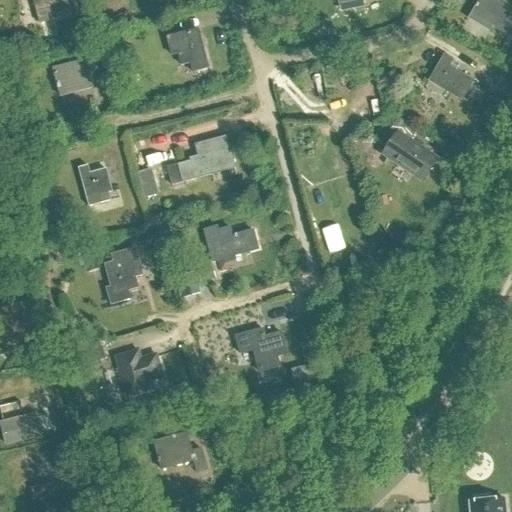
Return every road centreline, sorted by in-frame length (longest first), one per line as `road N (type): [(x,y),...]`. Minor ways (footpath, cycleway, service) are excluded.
road 1 (unclassified): [(359,511),(438,429),(511,306)]
road 2 (unclassified): [(266,85),(315,277)]
road 3 (unclassified): [(266,85),(409,36),(431,0)]
road 4 (track): [(109,124),(266,85)]
road 5 (track): [(315,277),(180,317)]
